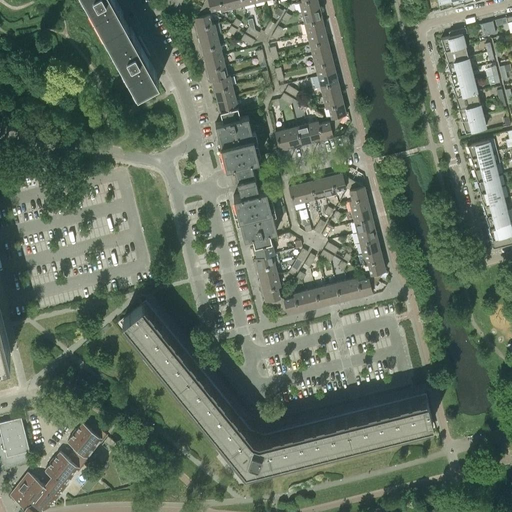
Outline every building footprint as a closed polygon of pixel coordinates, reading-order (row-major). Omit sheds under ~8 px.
[(86,0),(103,31),(124,19),(113,0),(86,0)] [(205,4),(203,7),(209,11),(211,9),(221,7),(222,6),(219,0),(204,0),(203,3),(205,4)] [(219,0),(222,6),(221,7),(222,9),(233,7),(231,0),(219,0)] [(305,0),(302,1),(302,0),(299,1),(301,12),(319,8),(318,4),(319,4),(319,1),(317,2),(316,0),(305,0)] [(449,0),(432,0),(433,0),(437,0),(440,8),(451,4),(449,0)] [(194,26),(194,28),(211,24),(211,23),(208,13),(209,11),(203,7),(201,10),(199,9),(195,16),(194,16),(195,21),(194,21),(194,23),(195,23),(196,25),(194,26)] [(274,12),(280,15),(283,10),(277,7),(274,12)] [(319,8),(301,12),(304,23),(324,18),(323,15),(321,16),(320,14),(322,13),(321,11),(320,12),(319,8)] [(291,15),(285,12),(282,17),(287,20),(291,15)] [(235,18),(232,23),(238,26),(241,21),(235,18)] [(324,18),(304,23),(307,33),(324,29),(323,25),(324,24),(324,22),(323,23),(322,21),(325,20),(324,18)] [(124,19),(103,31),(136,90),(136,91),(137,92),(158,80),(158,79),(157,79),(146,58),(148,57),(147,56),(136,35),(136,34),(133,35),(124,19)] [(270,20),(266,25),(272,29),(275,23),(270,20)] [(492,20),(486,21),(489,34),(495,32),(492,20)] [(486,21),(480,23),(483,35),(489,34),(486,21)] [(211,24),(194,28),(195,31),(197,30),(198,32),(196,32),(197,34),(198,34),(199,38),(217,33),(214,22),(211,23),(211,24)] [(231,25),(228,31),(233,34),(236,29),(231,25)] [(249,25),(245,31),(251,34),(254,29),(249,25)] [(272,29),(266,25),(263,31),(269,34),(272,29)] [(283,28),(277,25),(274,30),(280,33),(283,28)] [(440,38),(444,49),(465,44),(462,33),(466,32),(465,27),(448,31),(450,35),(440,38)] [(259,32),(254,29),(251,34),(256,37),(259,32)] [(324,29),(307,33),(309,44),(329,39),(329,36),(326,37),(326,35),(327,34),(326,32),(325,32),(324,29)] [(280,33),(274,30),(271,35),(276,38),(280,33)] [(217,33),(199,38),(200,42),(199,42),(199,44),(201,44),(201,46),(199,46),(199,49),(219,44),(217,33)] [(241,39),(246,42),(249,36),(244,33),(241,39)] [(254,39),(249,36),(246,42),(251,45),(254,39)] [(329,39),(309,44),(312,54),(330,50),(329,46),(330,45),(329,43),(328,44),(328,42),(330,41),(329,39)] [(219,44),(199,49),(200,51),(202,51),(203,53),(202,53),(202,55),(203,55),(204,59),(222,54),(219,44)] [(465,44),(444,49),(443,49),(447,60),(468,55),(465,44)] [(330,50),(312,54),(315,64),(334,59),(334,57),(331,58),(331,56),(332,55),(332,53),(331,53),(330,50)] [(222,54),(204,59),(205,63),(204,63),(205,65),(206,65),(206,67),(204,67),(205,70),(225,65),(222,54)] [(468,55),(447,60),(446,61),(450,72),(471,67),(468,55)] [(334,59),(315,64),(317,75),(335,71),(334,67),(335,66),(334,64),(333,65),(333,63),(335,62),(334,59)] [(225,65),(205,70),(205,72),(208,72),(208,74),(207,74),(208,76),(209,76),(210,80),(212,80),(212,79),(227,75),(225,65)] [(471,67),(450,72),(449,72),(453,84),(474,79),(471,67)] [(335,71),(317,75),(320,85),(340,80),(339,78),(337,78),(336,76),(337,76),(337,74),(336,74),(335,71)] [(212,79),(212,80),(213,83),(212,83),(212,85),(213,85),(214,87),(212,88),(212,90),(232,85),(229,74),(227,75),(212,79)] [(474,79),(453,84),(452,84),(456,95),(476,90),(474,79)] [(340,80),(320,85),(323,96),(340,91),(339,88),(340,87),(340,85),(339,86),(338,84),(340,83),(340,80)] [(288,84),(285,90),(290,93),(293,87),(288,84)] [(235,96),(232,85),(212,90),(213,93),(215,92),(216,94),(215,95),(215,97),(216,96),(217,100),(235,96)] [(298,91),(293,87),(290,93),(295,96),(298,91)] [(476,90),(456,95),(455,96),(459,107),(479,102),(476,90)] [(340,91),(323,96),(325,107),(328,106),(345,101),(344,99),(342,99),(342,97),(343,97),(342,95),(341,95),(340,91)] [(280,97),(285,101),(288,95),(283,92),(280,97)] [(294,98),(288,95),(285,101),(290,104),(294,98)] [(306,95),(303,101),(309,104),(312,99),(306,95)] [(235,96),(217,100),(218,104),(217,104),(218,106),(219,106),(219,108),(217,109),(217,110),(237,105),(235,96)] [(345,101),(328,106),(331,117),(330,118),(336,122),(338,119),(340,120),(344,113),(346,113),(344,109),(346,108),(345,106),(344,107),(343,105),(346,104),(345,101)] [(479,102),(459,107),(458,107),(462,119),(482,114),(479,102)] [(304,112),(307,106),(302,103),(298,109),(304,112)] [(256,180),(253,169),(252,165),(251,160),(258,158),(247,114),(240,116),(237,105),(217,110),(218,112),(220,111),(222,121),(215,123),(226,166),(233,164),(235,170),(236,176),(234,177),(235,181),(237,181),(240,188),(241,193),(233,195),(244,238),(251,236),(254,246),(252,246),(252,248),(272,243),(269,232),(277,230),(266,187),(258,189),(257,183),(256,180)] [(482,114),(462,119),(461,119),(465,131),(485,126),(482,114)] [(329,120),(318,123),(322,140),(325,139),(324,137),(326,136),(326,138),(328,137),(328,136),(332,135),(332,133),(336,126),(334,125),(336,122),(330,118),(329,120)] [(318,120),(307,123),(311,140),(315,139),(315,140),(317,140),(317,139),(319,138),(320,141),(322,140),(318,123),(318,120)] [(307,123),(296,125),(301,145),(304,145),(303,142),(305,142),(305,143),(307,142),(307,141),(311,140),(307,123)] [(296,125),(286,128),(290,146),(294,145),(294,146),(296,145),(296,144),(298,143),(299,146),(301,145),(296,125)] [(286,147),(290,146),(286,128),(275,131),(280,151),(283,150),(282,147),(284,147),(284,148),(286,148),(286,147)] [(467,144),(471,155),(492,151),(496,150),(493,138),(467,144)] [(492,151),(471,155),(470,156),(474,167),(494,162),(492,151)] [(494,162),(474,167),(473,167),(477,179),(497,174),(494,162)] [(333,171),(330,172),(334,189),(335,189),(345,186),(347,187),(351,181),(348,179),(349,177),(342,173),(342,171),(337,173),(337,172),(335,172),(335,173),(333,174),(333,171)] [(324,176),(320,177),(325,194),(336,192),(335,189),(334,189),(330,172),(328,173),(328,175),(326,175),(326,174),(324,175),(324,176)] [(497,174),(477,179),(476,179),(480,190),(500,185),(497,174)] [(303,181),(299,182),(304,200),(314,197),(309,177),(307,178),(307,180),(305,181),(305,180),(303,180),(303,181)] [(312,177),(309,177),(314,197),(325,194),(320,177),(316,178),(316,177),(314,177),(314,178),(312,179),(312,177)] [(354,183),(351,181),(347,187),(349,188),(352,199),(369,195),(368,192),(366,193),(365,191),(366,191),(366,189),(365,189),(364,185),(362,185),(355,181),(354,183)] [(293,202),(304,200),(299,182),(295,183),(295,182),(293,183),(293,184),(291,184),(291,182),(288,183),(293,202)] [(500,185),(480,190),(479,191),(483,202),(503,197),(500,185)] [(369,195),(352,199),(349,199),(352,211),(369,206),(368,202),(369,202),(369,200),(367,200),(367,198),(369,198),(369,195)] [(503,197),(483,202),(482,202),(486,214),(506,208),(503,197)] [(330,214),(333,209),(328,206),(324,211),(330,214)] [(369,206),(352,211),(354,221),(374,216),(373,213),(371,214),(370,212),(372,212),(371,210),(370,210),(369,206)] [(506,208),(486,214),(485,214),(489,225),(509,220),(506,208)] [(335,210),(332,215),(337,219),(341,213),(335,210)] [(374,216),(354,221),(357,232),(374,227),(373,223),(374,223),(374,221),(373,221),(372,219),(375,219),(374,216)] [(320,219),(317,224),(322,227),(325,222),(320,219)] [(511,231),(509,220),(489,225),(488,225),(492,237),(511,231)] [(327,223),(324,228),(330,232),(333,226),(327,223)] [(322,227),(317,224),(313,229),(319,232),(322,227)] [(374,227),(357,232),(359,242),(379,237),(379,234),(376,235),(376,233),(377,233),(376,231),(375,231),(374,227)] [(330,232),(324,228),(321,234),(327,237),(330,232)] [(511,231),(492,237),(491,237),(491,238),(492,238),(494,246),(511,241),(511,231)] [(379,237),(359,242),(362,252),(380,248),(379,244),(380,244),(379,242),(378,242),(377,240),(380,239),(379,237)] [(324,246),(330,250),(333,244),(328,241),(324,246)] [(272,243),(252,248),(252,249),(255,249),(255,251),(254,251),(255,253),(256,253),(256,256),(254,257),(272,253),(272,254),(274,253),(272,243)] [(333,244),(330,250),(335,253),(338,247),(333,244)] [(302,247),(299,253),(305,256),(308,251),(302,247)] [(380,248),(362,252),(365,264),(368,263),(368,262),(384,258),(384,255),(381,256),(381,254),(382,254),(382,252),(381,252),(380,248)] [(328,252),(323,249),(320,254),(325,257),(328,252)] [(310,252),(307,257),(312,261),(316,255),(310,252)] [(333,255),(328,252),(325,257),(330,261),(333,255)] [(343,257),(348,261),(351,255),(346,252),(343,257)] [(272,253),(254,257),(255,261),(254,261),(255,263),(256,263),(257,265),(254,266),(255,268),(275,263),(272,254),(272,253)] [(305,256),(299,253),(296,258),(301,261),(305,256)] [(312,261),(307,257),(304,263),(309,266),(312,261)] [(384,258),(368,262),(368,263),(370,273),(369,275),(376,279),(377,276),(379,277),(383,270),(385,269),(384,265),(385,265),(384,263),(383,263),(383,261),(385,260),(384,258)] [(347,263),(341,260),(338,265),(343,268),(347,263)] [(275,263),(255,268),(255,271),(258,270),(258,272),(257,273),(258,275),(259,274),(260,278),(277,274),(275,263)] [(294,274),(297,269),(292,266),(288,271),(294,274)] [(299,270),(296,276),(301,279),(305,274),(299,270)] [(277,274),(260,278),(261,282),(260,282),(260,284),(261,284),(262,286),(259,287),(260,289),(277,285),(277,286),(280,285),(277,274)] [(368,277),(358,279),(357,280),(361,296),(364,296),(363,293),(365,293),(366,294),(368,294),(367,293),(372,291),(371,290),(376,283),(374,282),(376,279),(369,275),(368,277)] [(357,276),(346,279),(350,297),(354,296),(355,297),(357,296),(356,295),(358,295),(359,297),(361,296),(357,280),(358,279),(357,276)] [(346,279),(336,282),(340,302),(343,301),(343,299),(344,298),(345,299),(347,299),(347,298),(350,297),(346,279)] [(336,282),(325,285),(330,302),(333,301),(334,302),(336,302),(335,301),(337,300),(338,302),(340,302),(336,282)] [(277,285),(260,289),(261,292),(263,291),(264,293),(262,293),(263,296),(264,295),(265,300),(267,299),(274,303),(275,302),(278,304),(282,297),(280,296),(277,286),(277,285)] [(325,285),(315,287),(320,307),(322,306),(322,304),(324,304),(324,305),(326,304),(326,303),(330,302),(325,285)] [(315,287),(304,290),(309,307),(312,306),(313,307),(315,307),(314,306),(316,305),(317,308),(320,307),(315,287)] [(293,293),(294,296),(294,295),(299,312),(301,312),(301,309),(303,309),(303,310),(305,309),(305,308),(309,307),(304,290),(293,293)] [(284,298),(282,297),(278,304),(281,305),(280,307),(287,311),(287,313),(291,312),(292,313),(294,312),(293,311),(295,311),(296,313),(299,312),(294,295),(294,296),(284,298)] [(146,301),(145,300),(119,320),(126,328),(129,326),(138,336),(135,339),(147,354),(150,351),(154,356),(159,362),(156,365),(167,379),(171,376),(180,388),(176,390),(182,398),(193,411),(203,423),(207,428),(225,450),(243,472),(282,462),(281,458),(287,456),(294,455),(295,459),(304,457),(321,453),(345,446),(344,442),(358,439),(359,443),(378,438),(377,434),(390,431),(391,435),(409,430),(408,426),(422,423),(423,427),(433,424),(425,393),(408,397),(361,409),(264,434),(250,429),(176,338),(146,301)] [(0,356),(11,354),(0,310),(0,356)] [(0,437),(0,466),(28,460),(25,451),(30,450),(21,416),(0,420),(0,431),(2,437),(0,437)] [(60,450),(54,457),(53,457),(50,461),(50,462),(45,469),(52,475),(45,484),(28,471),(10,494),(24,505),(21,509),(21,510),(21,511),(22,511),(24,511),(34,509),(55,504),(55,503),(54,503),(54,501),(68,482),(67,481),(76,469),(78,470),(91,453),(90,452),(99,440),(100,441),(107,433),(95,423),(91,428),(82,421),(67,441),(76,448),(69,457),(60,450)]
